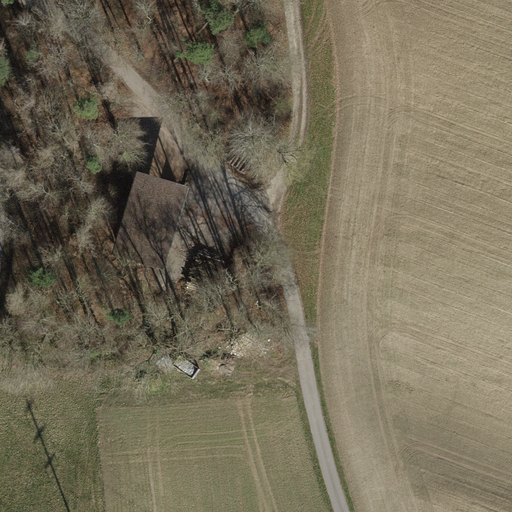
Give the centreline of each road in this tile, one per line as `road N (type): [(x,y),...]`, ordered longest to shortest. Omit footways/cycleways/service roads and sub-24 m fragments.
road 1 (unclassified): [(343,511),(292,292),(260,216),(130,75),(36,0)]
road 2 (track): [(260,216),(298,139),(292,0)]
